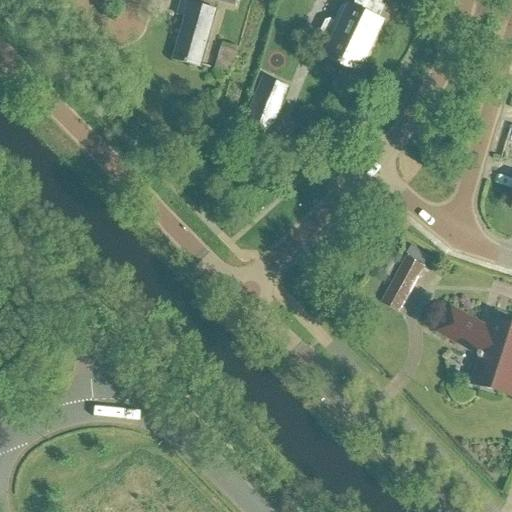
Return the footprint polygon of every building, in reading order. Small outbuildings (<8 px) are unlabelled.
[(335,42),(327,59),(358,74),(382,24),(378,22),(384,8),(380,6),(383,0),(353,0),(357,1),(353,10),(347,7),(342,8),(335,22),(332,21),(327,22),(322,32),(323,37),(335,42)] [(186,18),(174,61),(202,69),(217,12),(182,3),(178,16),(186,18)] [(235,70),(241,47),(225,42),(219,66),(235,70)] [(245,124),(272,135),(291,90),(263,78),(245,124)] [(409,254),(385,301),(405,311),(428,263),(409,254)] [(452,309),(438,333),(480,356),(479,360),(482,361),(474,386),(511,397),(511,328),(503,326),(502,328),(490,321),(487,330),(452,309)]
